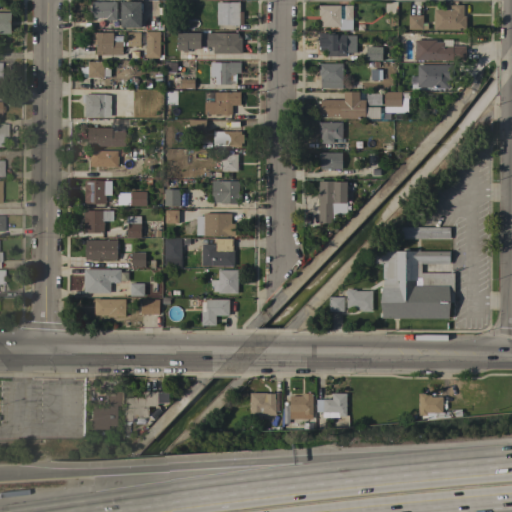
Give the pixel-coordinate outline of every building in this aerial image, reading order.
[(115,1),(115,20),(105,20),(105,17),(90,17),(90,14),(88,14),(88,5),(90,5),(90,1),(115,1)] [(140,28),(120,27),(120,1),(141,1),(140,28)] [(216,25),(216,2),(230,3),(230,2),(239,2),(239,12),(242,12),(242,26),(216,25)] [(352,29),(339,29),(339,27),(321,27),(321,20),(320,20),(320,16),(318,16),(318,5),(340,5),(340,12),(344,12),(344,5),(352,5),(352,29)] [(462,16),(465,16),(465,29),(433,30),(433,9),(449,9),(449,5),(453,5),(462,5),(462,16)] [(0,12),(10,12),(10,34),(0,33),(0,12)] [(408,15),(422,15),(422,23),(427,23),(427,29),(422,29),(422,30),(408,29),(408,15)] [(159,32),(159,58),(145,58),(145,31),(159,32)] [(112,33),(112,42),(121,42),(121,55),(95,54),(95,44),(91,44),(91,32),(112,33)] [(139,46),(126,46),(126,32),(139,32),(139,46)] [(213,54),(213,47),(200,47),(200,48),(187,48),(187,52),(183,52),(183,50),(177,50),(177,33),(237,33),(237,38),(241,38),(241,53),(213,54)] [(355,53),(347,53),(347,55),(345,55),(345,56),(327,56),(327,50),(318,50),(318,33),(334,33),(334,35),(355,35),(355,53)] [(414,60),(414,53),(413,53),(413,41),(414,41),(414,40),(435,40),(435,42),(442,42),(442,40),(452,40),(452,46),(465,46),(465,60),(414,60)] [(365,60),(365,46),(381,47),(381,60),(365,60)] [(103,61),(103,69),(109,69),(109,77),(103,77),(103,78),(87,78),(87,61),(103,61)] [(214,84),(215,77),(210,77),(210,62),(228,63),(228,62),(240,62),(240,73),(230,73),(229,85),(214,84)] [(342,88),(320,88),(320,75),(318,75),(318,64),(342,64),(342,88)] [(417,65),(453,65),(453,80),(448,80),(448,88),(432,88),(432,87),(417,87),(417,65)] [(179,78),(194,78),(194,88),(179,88),(179,78)] [(93,89),(93,79),(107,79),(107,89),(93,89)] [(379,119),(364,119),(364,118),(340,118),(340,116),(318,116),(318,105),(320,105),(320,100),(343,99),(343,92),(358,91),(358,100),(364,100),(364,107),(379,107),(379,119)] [(383,112),(383,91),(400,92),(409,92),(409,99),(407,99),(407,113),(383,112)] [(204,114),(204,102),(214,102),(214,92),(231,92),(239,92),(239,105),(231,105),(231,115),(204,114)] [(102,94),(110,96),(110,117),(84,117),(84,103),(81,103),(81,95),(84,95),(84,94),(102,94)] [(365,106),(365,95),(380,95),(380,106),(365,106)] [(205,135),(193,135),(193,119),(205,119),(205,135)] [(341,122),(341,139),(332,139),(332,143),(320,143),(320,138),(319,138),(319,133),(318,133),(318,122),(341,122)] [(213,147),(213,128),(225,128),(225,125),(240,126),(240,131),(240,134),(243,134),(243,143),(240,143),(240,147),(213,147)] [(111,128),(111,131),(124,131),(124,146),(97,146),(97,144),(87,144),(87,128),(111,128)] [(117,151),(117,156),(118,156),(118,164),(117,164),(117,167),(90,167),(90,150),(117,151)] [(322,178),(322,169),(320,169),(320,163),(318,163),(318,153),(341,153),(341,169),(338,169),(338,178),(322,178)] [(237,171),(221,171),(221,154),(237,154),(237,171)] [(105,203),(83,203),(84,181),(104,181),(104,187),(107,187),(107,191),(105,191),(105,195),(105,203)] [(211,181),(237,181),(237,193),(240,193),(240,200),(239,200),(239,204),(220,204),(220,203),(211,203),(211,181)] [(318,198),(315,198),(315,194),(318,194),(318,181),(335,181),(335,182),(346,182),(346,213),(331,213),(331,223),(318,223),(318,198)] [(179,206),(164,206),(164,189),(179,189),(179,206)] [(145,206),(130,206),(130,191),(145,192),(145,206)] [(116,206),(115,193),(128,193),(128,206),(116,206)] [(179,224),(163,225),(163,209),(179,209),(179,224)] [(112,221),(103,221),(103,233),(82,233),(82,211),(112,211),(112,221)] [(230,236),(203,236),(203,226),(202,226),(203,213),(231,213),(230,236)] [(140,238),(126,238),(126,223),(125,223),(125,217),(130,217),(130,216),(140,216),(140,238)] [(395,239),(395,227),(449,227),(449,239),(395,239)] [(181,267),(164,267),(164,238),(181,238),(181,267)] [(201,266),(201,249),(201,244),(214,244),(214,238),(232,239),(232,249),(234,249),(234,266),(201,266)] [(116,240),(116,260),(102,260),(102,262),(96,262),(96,260),(84,260),(84,240),(116,240)] [(382,318),(380,302),(383,278),(383,263),(374,263),(375,255),(383,255),(383,251),(392,251),(392,248),(395,248),(395,251),(402,251),(402,249),(408,249),(419,249),(419,251),(449,251),(449,264),(421,264),(420,273),(454,273),(453,302),(448,302),(448,318),(382,318)] [(144,253),(144,266),(130,266),(130,253),(144,253)] [(120,269),(120,271),(128,271),(128,282),(120,282),(110,282),(109,293),(83,293),(83,269),(120,269)] [(237,270),(237,293),(217,293),(217,292),(213,292),(213,285),(210,285),(210,280),(217,280),(217,270),(237,270)] [(143,296),(129,296),(129,284),(143,283),(143,296)] [(371,311),(361,311),(361,310),(357,310),(357,308),(346,308),(346,294),(345,294),(345,289),(355,289),(355,291),(371,291),(371,311)] [(343,311),(328,311),(328,297),(343,297),(343,311)] [(124,317),(107,317),(107,315),(94,315),(93,299),(124,299),(124,317)] [(158,299),(158,315),(140,314),(140,299),(158,299)] [(228,299),(228,315),(215,315),(215,325),(200,325),(200,312),(201,312),(201,302),(205,302),(205,300),(228,299)] [(118,391),(118,405),(114,405),(114,425),(106,425),(106,428),(90,428),(90,422),(88,422),(89,405),(101,405),(101,403),(103,403),(103,391),(118,391)] [(143,397),(143,392),(167,392),(167,405),(156,405),(156,406),(148,406),(148,418),(143,418),(143,423),(133,422),(133,418),(131,418),(131,421),(122,421),(122,397),(143,397)] [(265,393),(274,393),(274,399),(275,399),(275,415),(260,415),(260,419),(249,419),(249,393),(265,393)] [(289,396),(300,396),(300,395),(302,395),(302,393),(312,393),(311,419),(288,419),(288,429),(282,428),(283,405),(289,405),(289,396)] [(345,416),(338,416),(338,418),(321,418),(321,412),(314,412),(314,399),(331,399),(331,393),(345,393),(345,416)] [(418,394),(428,394),(428,396),(430,396),(430,397),(441,397),(441,412),(438,412),(438,414),(436,414),(436,419),(426,419),(426,415),(418,415),(418,394)]
